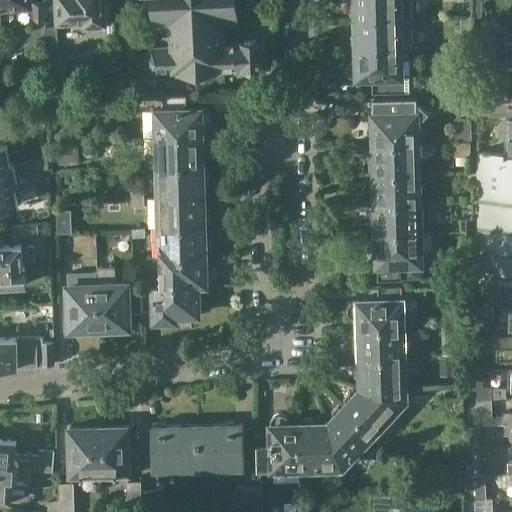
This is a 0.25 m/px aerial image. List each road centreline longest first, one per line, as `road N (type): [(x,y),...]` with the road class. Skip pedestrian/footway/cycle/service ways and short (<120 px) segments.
road 1 (residential): [(257,358),(288,354),(295,108)]
road 2 (residential): [(0,388),(257,358)]
road 3 (residential): [(265,120),(257,358)]
